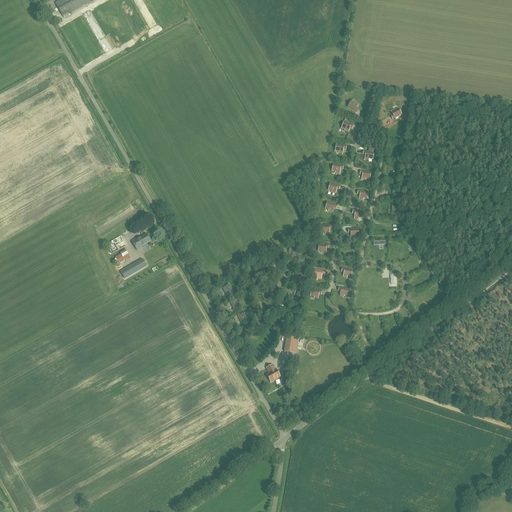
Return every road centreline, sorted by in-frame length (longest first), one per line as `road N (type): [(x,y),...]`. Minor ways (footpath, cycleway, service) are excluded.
road 1 (unclassified): [(285,437),(36,0)]
road 2 (tertiary): [(285,437),(511,265)]
road 3 (track): [(368,374),(511,427)]
